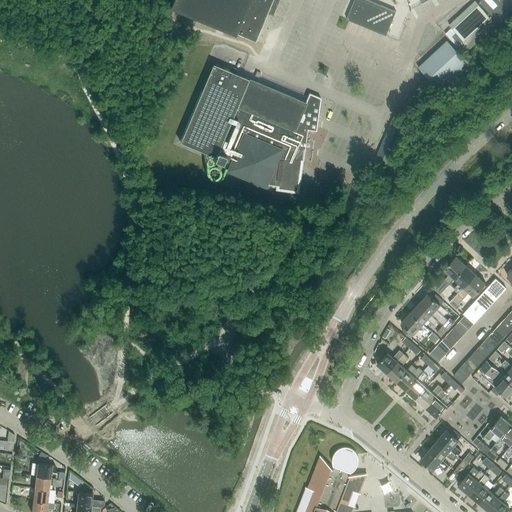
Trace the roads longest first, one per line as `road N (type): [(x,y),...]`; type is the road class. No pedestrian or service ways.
road 1 (unclassified): [(290,396),(235,366),(227,350),(232,325),(276,253),(352,186),(421,22),(461,0)]
road 2 (secondary): [(326,341),(405,219),(511,112)]
road 3 (residential): [(335,416),(387,307),(452,235),(511,190)]
road 4 (residential): [(136,511),(0,414)]
road 5 (residential): [(459,511),(335,416)]
